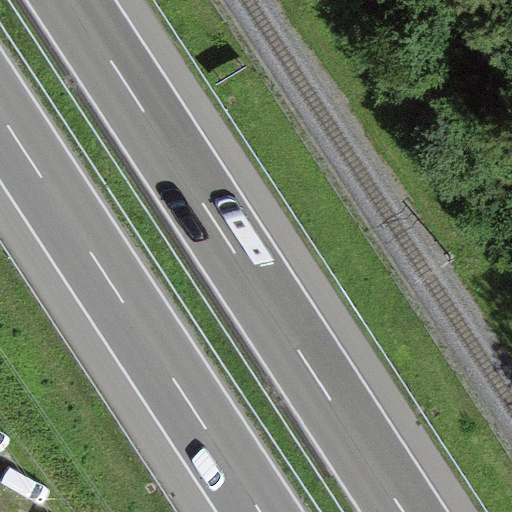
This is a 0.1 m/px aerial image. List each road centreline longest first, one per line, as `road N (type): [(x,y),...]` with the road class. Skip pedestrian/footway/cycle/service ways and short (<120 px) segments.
road 1 (motorway): [(408,511),(75,0)]
road 2 (motorway): [(0,115),(259,511)]
